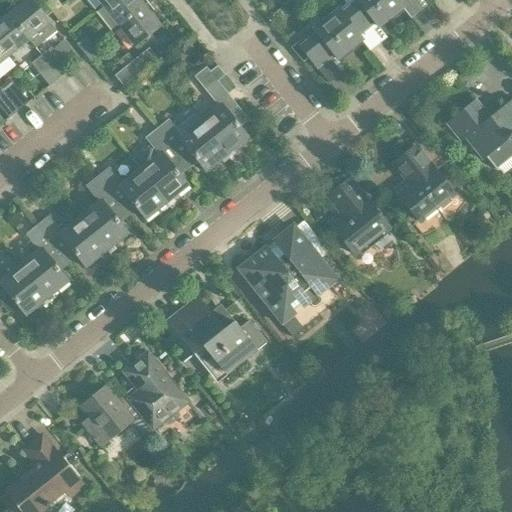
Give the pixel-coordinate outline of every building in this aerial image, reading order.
[(15,9),(8,15),(29,42),(35,50),(56,33),(50,25),(30,0),(19,0),(13,5),(15,9)] [(50,0),(44,5),(52,14),(61,7),(55,0),(50,0)] [(110,0),(101,7),(117,28),(144,6),(139,0),(110,0)] [(338,10),(337,11),(362,41),(362,42),(370,52),(371,51),(370,50),(381,42),(373,32),(402,9),(403,9),(395,0),(342,0),(346,4),(338,10)] [(395,0),(403,9),(402,9),(410,20),(412,19),(411,18),(421,9),(414,0),(413,0),(395,0)] [(144,6),(117,28),(134,49),(164,25),(154,12),(150,14),(144,6)] [(61,7),(52,14),(59,23),(68,16),(61,7)] [(313,30),(297,44),(309,59),(329,85),(330,84),(329,83),(340,74),(333,65),(362,42),(362,41),(337,11),(313,30)] [(0,46),(9,58),(29,42),(8,15),(0,20),(0,46)] [(76,45),(84,55),(93,47),(86,38),(76,45)] [(0,64),(9,58),(0,46),(0,64)] [(93,47),(84,55),(91,64),(100,57),(93,47)] [(51,49),(41,57),(59,79),(69,71),(51,49)] [(41,57),(31,65),(49,87),(59,79),(41,57)] [(206,68),(194,78),(218,108),(200,123),(226,156),(247,139),(239,129),(249,121),(218,82),(225,76),(217,67),(210,73),(206,68)] [(10,81),(0,89),(18,112),(28,104),(10,81)] [(18,112),(0,89),(0,108),(9,119),(18,112)] [(511,99),(484,122),(470,104),(445,124),(460,143),(465,139),(482,161),(486,158),(496,170),(511,157),(511,99)] [(168,120),(157,130),(188,169),(197,162),(205,172),(226,156),(200,123),(194,115),(176,129),(168,120)] [(149,163),(140,171),(166,203),(187,187),(179,177),(188,169),(157,130),(145,139),(153,149),(149,163)] [(415,148),(404,156),(418,173),(412,178),(437,209),(454,195),(415,148)] [(418,173),(404,156),(394,165),(406,181),(394,191),(419,223),(437,209),(412,178),(418,173)] [(108,168),(97,178),(128,217),(137,210),(145,220),(166,203),(140,171),(122,185),(108,168)] [(98,204),(80,219),(106,251),(127,235),(119,225),(128,217),(97,178),(85,187),(98,204)] [(350,180),(328,198),(346,220),(333,230),(353,256),(370,242),(381,251),(392,242),(383,232),(388,228),(350,180)] [(48,216),(37,226),(68,265),(77,258),(85,268),(106,251),(80,219),(62,233),(48,216)] [(26,262),(20,266),(46,299),(67,283),(59,273),(68,265),(37,226),(25,235),(30,242),(26,245),(25,260),(26,262)] [(278,322),(305,300),(311,307),(315,308),(321,304),(321,299),(319,296),(331,287),(314,266),(318,263),(292,230),(274,244),(276,247),(270,252),(266,247),(241,267),(261,291),(257,295),(278,322)] [(0,278),(0,303),(8,314),(17,306),(25,316),(46,299),(20,266),(2,281),(0,278)] [(168,325),(193,356),(203,348),(223,373),(253,349),(256,352),(266,344),(248,322),(239,329),(234,322),(224,330),(199,300),(168,325)] [(135,387),(124,395),(153,431),(164,422),(167,425),(170,423),(174,421),(177,418),(179,415),(176,412),(187,403),(147,353),(123,373),(135,387)] [(153,431),(124,395),(116,402),(104,388),(80,407),(89,418),(81,424),(100,447),(131,423),(151,447),(160,440),(153,431)] [(34,467),(36,469),(0,497),(0,499),(9,511),(12,511),(18,508),(21,511),(43,511),(43,510),(64,493),(68,498),(82,487),(42,436),(24,451),(36,466),(34,467)]
